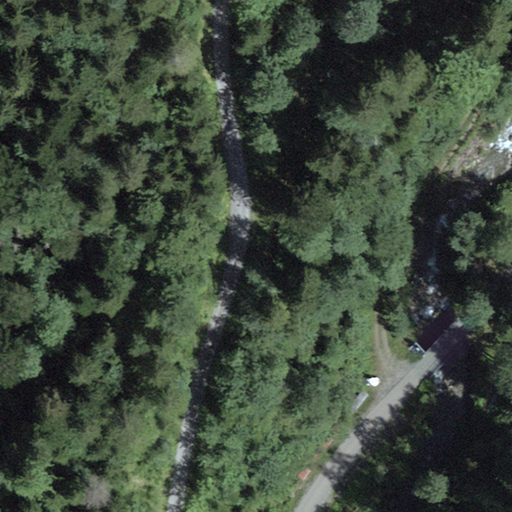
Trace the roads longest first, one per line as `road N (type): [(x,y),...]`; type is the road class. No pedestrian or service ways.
road 1 (unclassified): [(223,0),(236,252),(171,511)]
road 2 (unclassified): [(304,511),(328,472),(511,276)]
